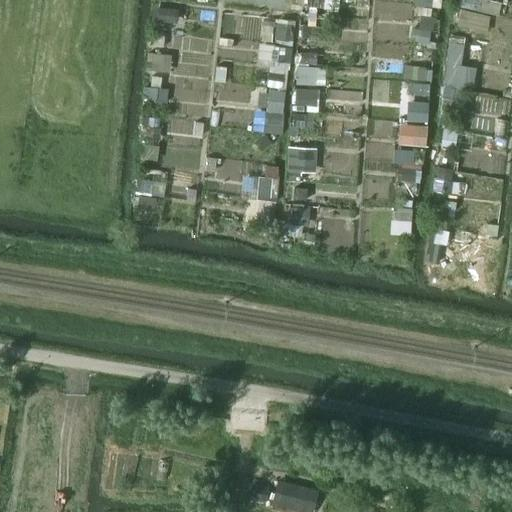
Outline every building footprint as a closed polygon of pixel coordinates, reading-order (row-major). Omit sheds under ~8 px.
[(463,42),(460,63),(480,67),(484,46),(463,42)] [(444,64),(443,87),(474,89),(475,66),(444,64)] [(281,131),(282,102),(264,101),(263,130),(281,131)] [(278,482),(273,501),(312,511),(316,491),(278,482)] [(256,486),(253,499),(265,502),(268,488),(256,486)]
